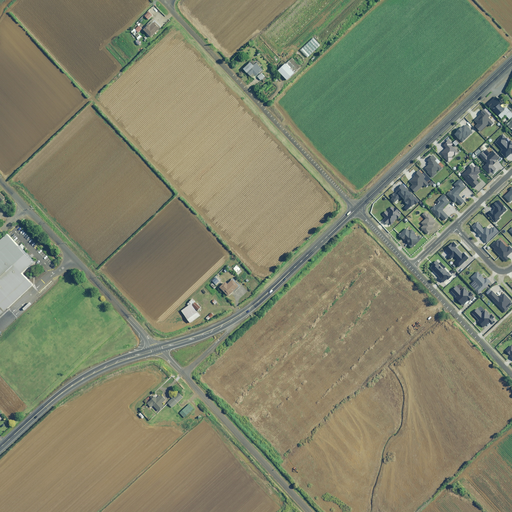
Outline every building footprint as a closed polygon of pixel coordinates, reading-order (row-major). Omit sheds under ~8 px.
[(148,33),(146,34),(148,36),(150,35),(152,37),(161,28),(155,22),(151,26),(149,25),(144,30),(148,33)] [(320,45),(314,38),(301,50),(308,57),(320,45)] [(251,62),(244,69),(248,73),(249,74),(252,78),(255,75),(256,76),(263,70),(260,67),(262,66),(258,61),(255,63),(252,61),(251,62)] [(296,72),(287,63),(279,71),(287,80),(296,72)] [(267,79),(261,73),(257,77),(261,80),(262,79),(264,81),(267,79)] [(495,96),(487,104),(501,118),(505,115),(509,119),(511,116),(511,113),(506,107),(504,109),(500,105),(502,103),(495,96)] [(490,116),(483,109),(478,114),(479,115),(475,120),(478,123),(475,126),(480,131),(488,123),(490,126),(493,123),(488,117),(490,116)] [(466,123),(454,134),(462,143),(475,132),(466,123)] [(506,138),(502,135),(495,142),(503,150),(500,152),(506,158),(511,152),(511,141),(511,140),(508,144),(504,140),(506,138)] [(453,144),(449,140),(444,145),(446,148),(441,153),(445,157),(444,157),(449,162),(453,158),(452,157),(454,154),(455,155),(458,153),(451,146),(453,144)] [(483,168),(489,174),(491,171),(492,172),(496,168),(493,165),(497,161),(496,160),(499,157),(492,151),(487,156),(483,152),(479,155),(487,163),(483,168)] [(436,159),(433,155),(428,160),(430,163),(425,168),(428,172),(428,173),(432,177),(436,173),(435,172),(438,169),(439,171),(442,168),(434,161),(436,159)] [(482,173),(476,167),(471,171),(469,169),(463,175),(474,187),(479,183),(475,179),(482,173)] [(425,177),(419,170),(414,176),(415,177),(410,181),(413,185),(410,188),(415,192),(423,184),(426,187),(429,184),(424,179),(425,177)] [(463,183),(460,179),(454,185),(457,187),(452,191),(451,191),(447,194),(455,203),(457,201),(461,206),(465,202),(458,194),(466,187),(463,184),(463,183)] [(419,201),(402,184),(396,190),(396,191),(392,196),(393,197),(390,199),(394,203),(401,196),(405,200),(404,201),(407,204),(403,208),(406,210),(414,203),(415,205),(419,201)] [(447,198),(444,195),(438,200),(440,202),(435,207),(435,206),(431,210),(439,218),(441,216),(445,221),(449,217),(442,210),(450,203),(446,199),(447,198)] [(502,208),(496,202),(492,205),(495,208),(487,215),(495,222),(499,218),(498,217),(507,209),(504,206),(502,208)] [(394,209),(392,206),(389,210),(390,211),(388,213),(386,211),(382,214),(385,218),(383,220),(387,225),(389,223),(391,225),(401,215),(398,212),(399,211),(395,208),(394,209)] [(422,229),(421,230),(423,231),(424,230),(428,234),(430,232),(430,231),(435,227),(433,225),(436,222),(426,212),(423,215),(426,219),(422,223),(424,226),(421,228),(422,229)] [(476,222),(471,227),(478,234),(478,235),(480,237),(481,236),(482,238),(481,238),(486,243),(499,232),(493,226),(490,230),(487,227),(484,229),(476,222)] [(401,239),(402,238),(409,245),(409,246),(411,249),(422,238),(419,236),(418,237),(414,233),(416,232),(412,228),(409,231),(406,228),(399,236),(401,239)] [(0,237),(0,310),(31,281),(22,271),(36,258),(9,229),(0,237)] [(499,242),(497,240),(491,245),(495,249),(494,250),(505,262),(509,258),(507,256),(511,252),(511,248),(510,246),(508,248),(501,240),(499,242)] [(457,245),(453,242),(445,249),(449,254),(448,255),(451,258),(454,256),(458,260),(455,263),(459,267),(468,258),(463,253),(462,254),(455,247),(457,245)] [(439,264),(436,261),(430,266),(440,277),(439,278),(443,282),(447,278),(448,279),(451,276),(448,273),(447,273),(443,269),(445,267),(440,263),(439,264)] [(485,279),(478,271),(471,278),(479,286),(475,290),(479,294),(491,282),(487,277),(485,279)] [(240,286),(233,279),(228,284),(226,282),(220,287),(229,296),(240,286)] [(456,286),(451,291),(458,298),(456,300),(461,305),(468,299),(469,300),(472,297),(471,295),(472,294),(470,292),(469,293),(464,287),(460,290),(456,286)] [(511,302),(504,293),(502,296),(501,294),(498,297),(492,291),(488,295),(505,313),(509,310),(506,307),(511,302)] [(197,312),(202,308),(196,302),(193,298),(187,304),(189,306),(182,311),(190,323),(200,316),(197,312)] [(478,308),(472,313),(479,321),(477,322),(482,328),(489,321),(491,323),(494,320),(492,318),(493,317),(491,315),(490,316),(485,310),(482,313),(478,308)] [(183,397),(179,393),(168,403),(172,408),(183,397)] [(157,399),(154,395),(150,398),(152,399),(148,404),(151,407),(153,405),(158,411),(164,406),(162,403),(166,400),(161,394),(157,399)] [(194,409),(189,404),(180,413),(184,418),(194,409)]
